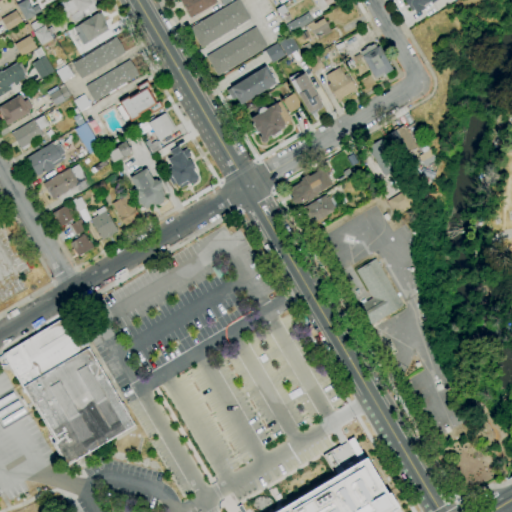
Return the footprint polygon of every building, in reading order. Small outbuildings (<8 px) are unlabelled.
[(25,21),(16,5),(24,0),(26,0),(31,8),(36,5),(40,11),(35,14),(35,15),(25,21)] [(74,24),(70,17),(65,19),(57,5),(64,0),(93,0),(99,9),(74,24)] [(190,19),(179,1),(180,0),(212,0),(215,4),(190,19)] [(201,48),(189,28),(234,0),(239,0),(250,18),(201,48)] [(314,0),(338,0),(320,10),(314,0)] [(415,14),(410,5),(407,6),(403,0),(438,0),(432,4),(430,1),(422,6),(424,9),(415,14)] [(280,16),(276,9),(282,4),(287,11),(280,16)] [(0,20),(15,11),(21,22),(7,31),(0,20)] [(83,45),(73,28),(97,13),(98,14),(100,13),(105,21),(103,23),(108,30),(83,45)] [(312,22),(290,35),(285,26),(307,13),(312,22)] [(312,36),(307,29),(313,26),(312,24),(321,18),(329,31),(323,35),(321,33),(318,35),(317,33),(312,36)] [(41,46),(33,32),(34,31),(30,25),(38,20),(42,27),(44,25),(47,30),(50,27),(56,37),(41,46)] [(217,76),(206,56),(255,27),(267,47),(217,76)] [(21,58),(13,46),(14,45),(28,36),(36,48),(21,58)] [(277,44),(290,36),(298,49),(286,56),(285,55),(277,44)] [(80,79),(71,64),(72,63),(113,39),(113,38),(115,37),(125,52),(80,79)] [(285,55),(271,63),(264,51),(277,43),(277,44),(285,55)] [(376,79),(375,78),(374,78),(361,57),(362,57),(359,53),(365,49),(364,48),(368,45),(369,47),(372,45),(374,48),(378,46),(393,70),(384,75),(384,74),(376,79)] [(41,79),(32,64),(38,60),(33,52),(39,48),(54,71),(41,79)] [(312,73),(305,61),(315,55),(322,66),(312,73)] [(93,102),(85,86),(129,60),(138,75),(93,102)] [(0,95),(0,71),(1,73),(16,63),(17,64),(19,63),(26,74),(23,77),(24,78),(14,85),(13,83),(10,85),(12,88),(11,89),(0,95)] [(63,82),(56,71),(66,65),(73,76),(63,82)] [(240,105),(234,96),(232,97),(228,90),(230,89),(230,88),(265,67),(275,84),(240,105)] [(337,103),(326,86),(329,83),(325,76),(338,68),(343,76),(346,74),(356,91),(354,93),(353,91),(340,100),(337,103)] [(313,114),(311,111),(308,114),(289,82),(303,74),(322,106),(319,107),(319,108),(316,110),(316,112),(313,114)] [(131,122),(118,102),(127,96),(129,98),(139,92),(136,87),(146,80),(163,107),(152,113),(149,108),(138,115),(139,116),(131,122)] [(55,107),(48,95),(58,90),(64,87),(70,97),(64,101),(55,107)] [(80,112),(73,101),(83,94),(90,106),(80,112)] [(289,113),(281,101),(293,94),(300,106),(289,113)] [(6,125),(2,118),(4,116),(0,108),(0,106),(19,95),(23,101),(27,99),(32,108),(27,111),(29,113),(6,125)] [(264,143),(261,143),(259,140),(259,137),(260,136),(258,133),(257,133),(252,125),(252,124),(250,119),(258,114),(257,113),(258,109),(261,108),(265,108),(266,109),(279,102),(290,121),(283,126),(284,127),(279,130),(279,131),(271,136),(270,135),(266,138),(267,138),(266,142),(264,143)] [(159,141),(148,123),(165,113),(174,129),(170,131),(171,133),(159,141)] [(78,127),(72,117),(79,114),(84,123),(78,127)] [(23,151),(22,149),(20,150),(10,133),(33,120),(34,121),(42,116),(48,126),(39,131),(42,136),(28,145),(29,147),(23,151)] [(140,136),(135,126),(144,121),(149,130),(140,136)] [(84,123),(85,123),(100,147),(89,154),(74,130),(78,127),(84,123)] [(401,157),(387,135),(403,125),(417,147),(401,157)] [(380,176),(395,169),(381,139),(367,145),(380,176)] [(37,176),(26,158),(56,140),(58,145),(59,144),(65,153),(60,156),(62,161),(54,166),(55,167),(45,173),(44,172),(37,176)] [(151,154),(144,143),(148,140),(150,144),(155,141),(160,149),(151,154)] [(114,164),(113,163),(107,152),(124,142),(131,153),(123,158),(125,160),(119,163),(118,162),(114,164)] [(190,183),(193,184),(196,182),(196,179),(197,179),(192,170),(195,168),(189,159),(187,160),(185,158),(190,156),(186,149),(182,151),(181,151),(180,151),(178,146),(169,151),(172,156),(167,159),(171,166),(166,169),(170,175),(167,176),(172,185),(175,183),(177,187),(178,186),(179,189),(188,184),(190,183)] [(53,200),(48,192),(47,193),(42,184),(52,179),(51,178),(58,174),(59,174),(69,168),(69,169),(78,165),(86,179),(77,184),(78,185),(53,200)] [(142,209),(139,204),(137,206),(133,198),(136,196),(132,189),(135,188),(129,178),(145,168),(152,181),(155,179),(156,182),(158,181),(161,186),(160,187),(164,195),(162,196),(164,199),(162,200),(163,202),(157,206),(156,204),(147,209),(146,207),(142,209)] [(293,206),(289,199),(293,197),(288,189),(301,182),(299,179),(307,175),(308,176),(322,168),(332,185),(297,206),(296,204),(293,206)] [(100,196),(94,184),(101,180),(108,191),(100,196)] [(393,214),(386,202),(399,193),(407,206),(393,214)] [(125,227),(111,204),(126,195),(139,218),(125,227)] [(308,226),(300,212),(326,196),(334,210),(308,226)] [(59,227),(52,214),(66,206),(74,218),(59,227)] [(102,240),(89,220),(98,215),(95,211),(103,206),(118,231),(112,235),(113,236),(107,239),(106,238),(102,240)] [(76,235),(70,225),(80,219),(86,229),(76,235)] [(84,234),(88,242),(89,241),(93,247),(77,256),(69,243),(84,234)] [(366,328),(360,318),(377,307),(355,271),(374,259),(403,306),(366,328)] [(23,387),(9,364),(5,366),(0,364),(0,355),(68,315),(88,348),(23,387)] [(88,348),(134,426),(65,466),(52,444),(55,442),(23,387),(88,348)] [(391,511),(399,507),(367,455),(275,511),(391,511)]
